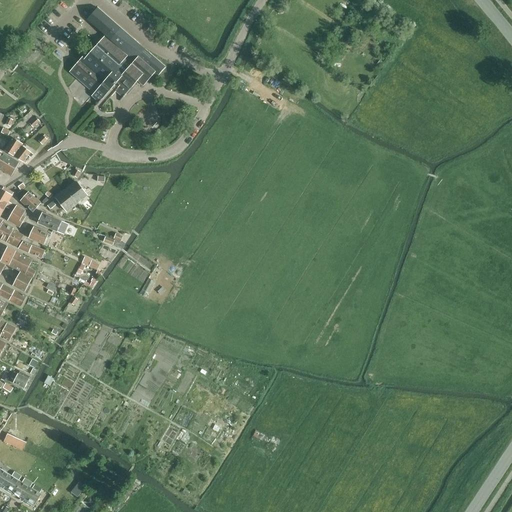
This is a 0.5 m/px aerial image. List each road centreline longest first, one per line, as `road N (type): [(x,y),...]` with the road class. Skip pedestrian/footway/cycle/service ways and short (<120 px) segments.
road 1 (unclassified): [(473,511),(511,454),(511,40),(479,0)]
road 2 (residential): [(0,186),(73,140),(140,157),(183,144),(264,0)]
